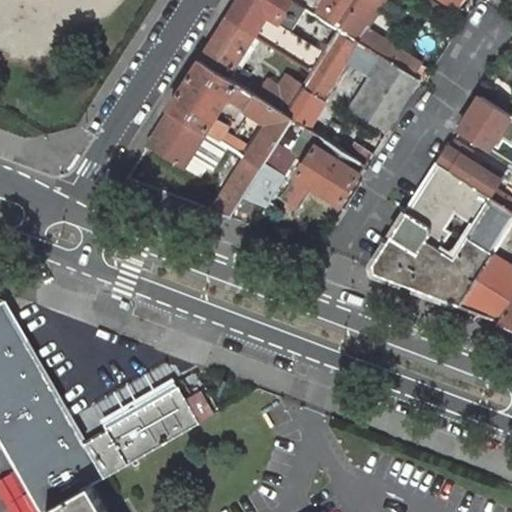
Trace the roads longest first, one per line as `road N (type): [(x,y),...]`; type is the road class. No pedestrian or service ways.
road 1 (residential): [(283,341),(491,25)]
road 2 (unclassified): [(72,210),(89,168),(199,0)]
road 3 (tertiary): [(283,341),(511,423)]
road 4 (tertiary): [(82,267),(283,341)]
